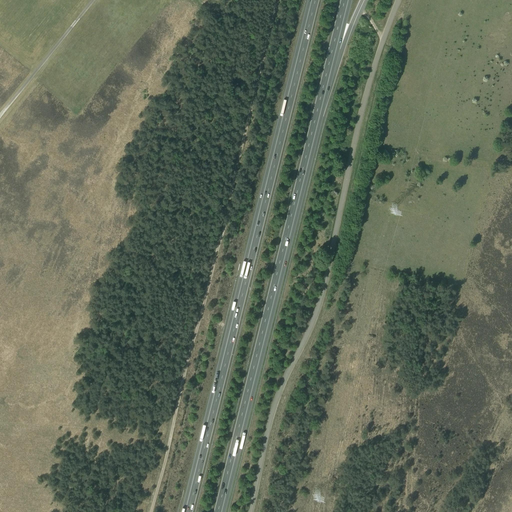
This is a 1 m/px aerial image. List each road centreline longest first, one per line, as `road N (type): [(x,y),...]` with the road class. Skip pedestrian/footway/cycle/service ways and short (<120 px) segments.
road 1 (unclassified): [(250,511),(273,406),(317,309),(362,106),(398,0)]
road 2 (motorway): [(218,511),(346,0)]
road 3 (motorway): [(313,0),(188,511)]
